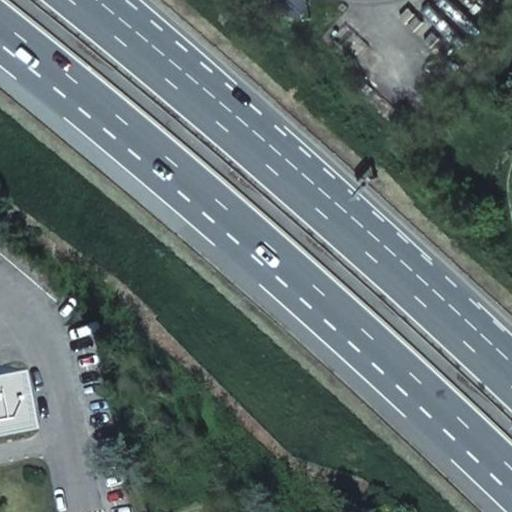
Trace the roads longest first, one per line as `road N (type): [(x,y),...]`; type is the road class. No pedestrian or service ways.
road 1 (motorway): [(0,26),(132,134),(511,482)]
road 2 (motorway): [(511,374),(84,0)]
road 3 (residential): [(73,511),(39,337),(0,290)]
